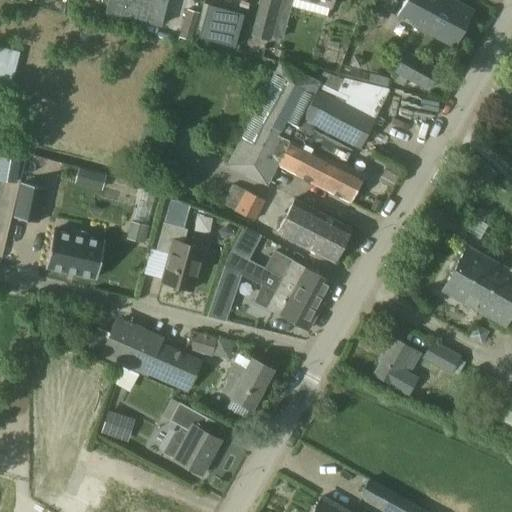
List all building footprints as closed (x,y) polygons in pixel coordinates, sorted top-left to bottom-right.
[(161,26),(166,0),(108,0),(105,12),(161,26)] [(270,39),(280,0),(310,0),(331,5),(332,0),(261,0),(252,35),(270,39)] [(365,0),(361,12),(387,22),(395,0),(365,0)] [(452,0),(403,0),(394,18),(452,48),(471,10),(452,0)] [(209,5),(201,39),(236,48),(245,13),(209,5)] [(187,10),(179,36),(190,40),(198,13),(187,10)] [(0,103),(7,106),(20,55),(0,49),(0,103)] [(428,92),(439,72),(406,54),(395,73),(428,92)] [(266,183),(276,164),(347,200),(360,175),(341,166),(349,150),(296,124),(299,119),(357,149),(378,108),(338,88),(331,100),(315,91),(318,85),(277,65),(227,162),(266,183)] [(240,86),(237,97),(250,101),(253,91),(240,86)] [(144,125),(140,141),(158,146),(162,130),(144,125)] [(19,160),(1,157),(0,159),(0,179),(16,182),(19,160)] [(389,161),(380,177),(394,184),(403,168),(389,161)] [(78,168),(74,182),(84,185),(88,170),(78,168)] [(14,217),(38,222),(45,187),(21,182),(14,217)] [(254,221),(265,200),(232,183),(222,204),(254,221)] [(333,261),(350,227),(293,197),(276,231),(333,261)] [(147,226),(133,222),(131,222),(127,238),(142,242),(147,226)] [(169,254),(162,282),(192,290),(203,249),(183,243),(187,229),(163,223),(156,250),(169,254)] [(228,224),(219,231),(226,240),(235,233),(228,224)] [(104,241),(85,236),(86,232),(73,229),(72,234),(53,230),(45,267),(96,278),(104,241)] [(504,324),(511,309),(511,263),(508,271),(465,246),(441,289),(504,324)] [(293,262),(282,283),(278,280),(280,276),(234,251),(228,264),(264,284),(262,288),(271,292),(264,305),(307,329),(332,283),(293,262)] [(186,385),(198,360),(161,342),(115,324),(99,355),(146,375),(149,369),(186,385)] [(475,325),(468,337),(480,344),(487,331),(475,325)] [(193,332),(188,350),(211,357),(217,339),(193,332)] [(373,374),(407,393),(416,378),(405,372),(409,366),(411,368),(420,352),(394,338),(373,374)] [(458,357),(432,342),(424,356),(450,371),(458,357)] [(240,352),(220,391),(250,408),(271,369),(240,352)] [(511,392),(494,431),(511,439),(511,392)] [(201,429),(208,417),(180,402),(171,419),(182,425),(180,428),(176,429),(163,453),(201,473),(219,439),(201,429)] [(107,415),(102,431),(121,438),(126,421),(107,415)] [(371,479),(361,498),(378,507),(388,489),(371,479)] [(134,511),(175,511),(178,507),(147,490),(134,511)] [(312,511),(348,511),(321,496),(312,511)]
